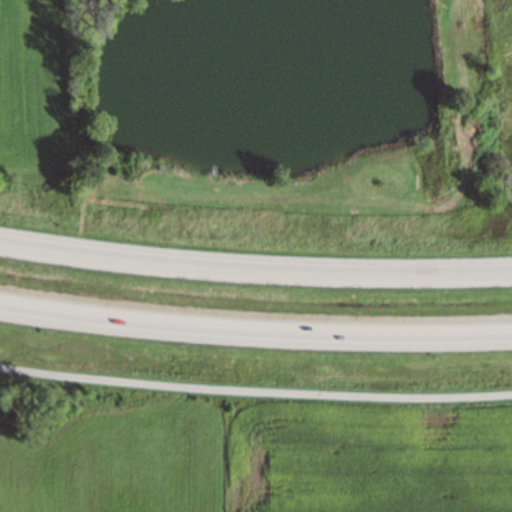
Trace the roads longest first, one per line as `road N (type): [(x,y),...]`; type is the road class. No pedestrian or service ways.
road 1 (trunk): [(511,272),(266,271),(0,243)]
road 2 (trunk): [(0,303),(268,331),(511,331)]
